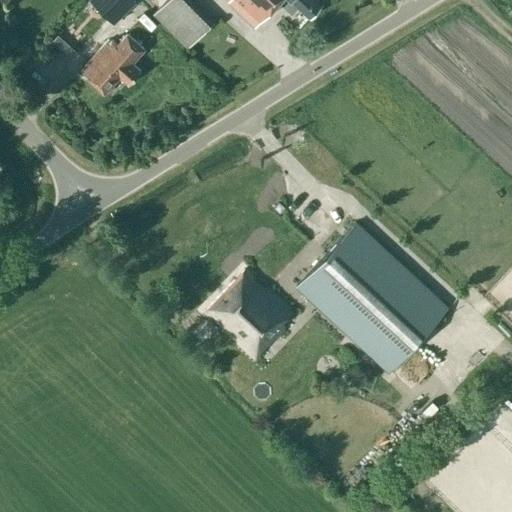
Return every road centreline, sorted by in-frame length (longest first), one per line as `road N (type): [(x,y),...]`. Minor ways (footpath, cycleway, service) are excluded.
road 1 (unclassified): [(91,207),(427,0)]
road 2 (unclassified): [(91,207),(0,108)]
